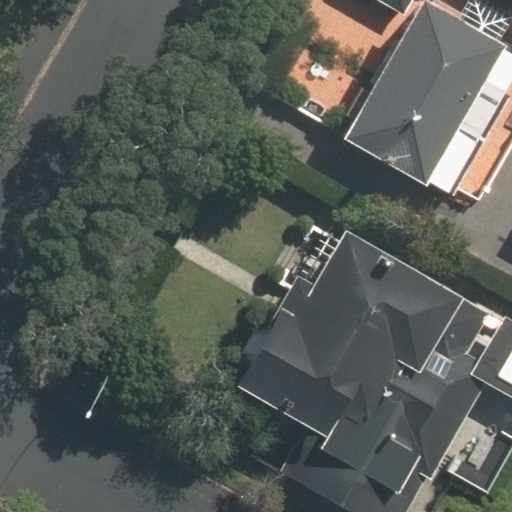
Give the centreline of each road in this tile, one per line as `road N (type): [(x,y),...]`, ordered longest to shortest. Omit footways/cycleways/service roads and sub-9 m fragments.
road 1 (tertiary): [(154,0),(0,266)]
road 2 (residential): [(139,511),(0,429)]
